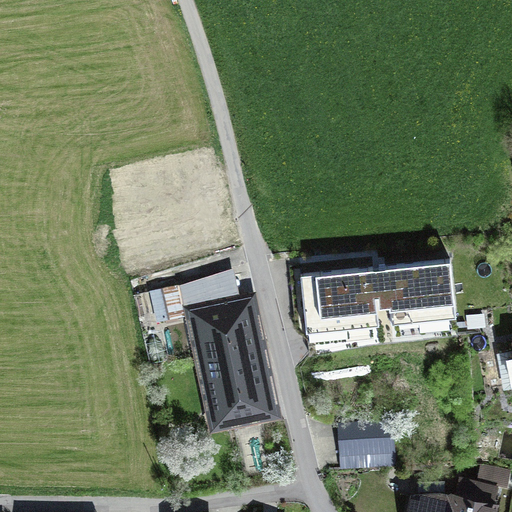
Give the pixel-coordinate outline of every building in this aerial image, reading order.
[(450,259),(300,273),(306,330),(455,316),(450,259)] [(239,274),(215,278),(218,292),(242,288),(239,274)] [(198,315),(206,350),(214,348),(215,352),(230,349),(219,298),(209,300),(205,280),(187,284),(194,316),(198,315)] [(248,292),(219,298),(230,349),(254,344),(245,305),(250,304),(248,292)] [(178,294),(164,297),(169,319),(182,316),(178,294)] [(206,350),(212,377),(266,366),(267,366),(262,342),(254,344),(230,349),(215,352),(214,348),(206,350)] [(274,405),(266,366),(212,377),(221,416),(274,405)] [(393,423),(341,425),(342,467),(366,466),(366,451),(394,449),(393,423)] [(451,496),(410,495),(406,511),(495,511),(501,491),(456,480),(451,496)]
